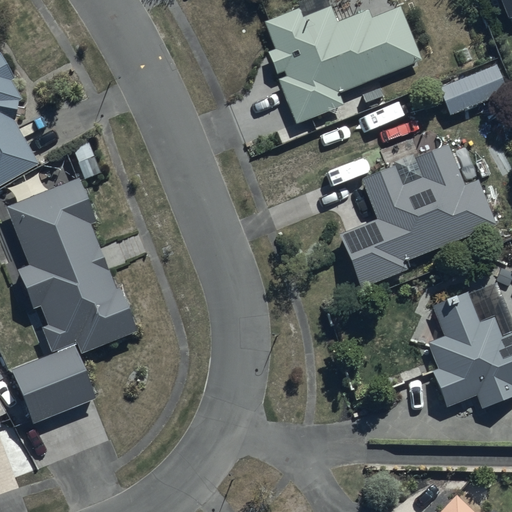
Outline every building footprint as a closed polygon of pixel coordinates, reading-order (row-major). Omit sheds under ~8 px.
[(299,14),(264,27),(275,55),(268,58),(296,130),(345,112),(340,99),(422,67),(401,13),(372,24),(369,17),(337,29),(330,11),(302,22),(299,14)] [(0,191),(39,170),(15,126),(17,108),(22,105),(10,87),(14,84),(0,61),(0,191)] [(402,189),(396,172),(362,185),(378,226),(339,241),(360,296),(407,277),(404,268),(496,232),(478,187),(464,192),(448,152),(414,165),(420,182),(402,189)] [(52,358),(11,374),(34,431),(96,406),(74,351),(77,350),(82,361),(136,339),(119,296),(115,297),(90,232),(104,227),(87,184),(7,216),(30,274),(17,279),(32,316),(40,313),(48,334),(43,336),(52,358)] [(511,338),(502,343),(493,322),(479,328),(468,300),(434,314),(445,343),(427,350),(437,375),(431,377),(446,414),(477,401),(482,414),(511,402),(511,338)] [(466,511),(456,502),(445,511),(466,511)]
